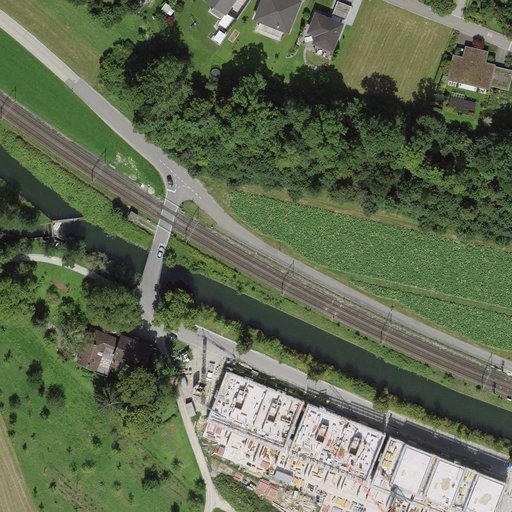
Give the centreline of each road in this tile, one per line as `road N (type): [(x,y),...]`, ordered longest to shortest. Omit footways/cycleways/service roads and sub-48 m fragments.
road 1 (unclassified): [(511,464),(193,333),(150,303)]
road 2 (unclassified): [(179,182),(288,259),(511,365)]
road 3 (unclassified): [(0,17),(179,182)]
road 4 (track): [(208,511),(213,499),(203,463),(161,349),(163,318)]
road 5 (track): [(150,303),(38,257),(0,262)]
road 6 (unclassified): [(179,182),(150,303)]
road 7 (residential): [(398,0),(511,46)]
